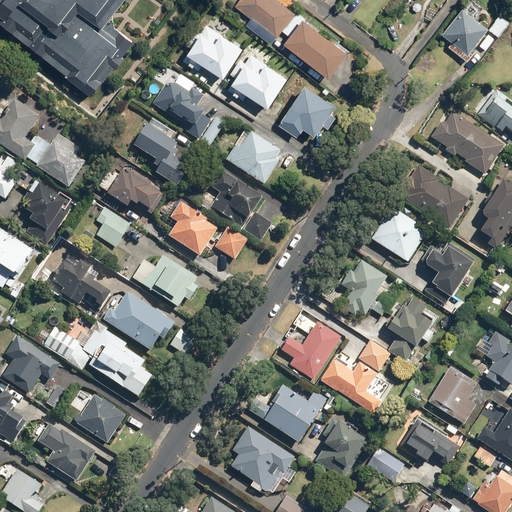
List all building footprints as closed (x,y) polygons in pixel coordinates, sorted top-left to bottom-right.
[(0,0),(0,22),(88,84),(118,41),(93,23),(109,0),(0,0)] [(298,15),(279,0),(237,0),(236,2),(278,38),(284,32),(285,29),(298,15)] [(443,33),(452,41),(448,45),(469,62),(477,51),(474,49),(489,30),(490,29),(463,7),(443,33)] [(284,32),(290,37),(285,43),(329,80),(334,74),(351,54),(300,12),(298,15),(285,29),(284,32)] [(511,22),(501,15),(490,30),(499,37),(511,22)] [(186,44),(192,47),(184,59),(200,70),(204,64),(226,78),(230,72),(240,58),(244,52),(246,49),(207,23),(201,33),(196,30),(186,44)] [(156,41),(149,35),(135,50),(142,56),(156,41)] [(228,90),(238,97),(244,101),(249,94),(270,108),(290,78),(251,52),(245,61),(240,58),(230,72),(237,77),(228,90)] [(171,79),(153,105),(182,124),(180,127),(210,147),(227,122),(209,110),(215,101),(193,87),(190,91),(171,79)] [(319,137),(326,126),(332,130),(340,118),(333,114),(339,104),(307,84),(281,125),(299,136),(304,128),(319,137)] [(138,93),(131,87),(116,103),(123,109),(138,93)] [(511,101),(495,90),(478,116),(503,133),(506,128),(511,132),(511,101)] [(15,100),(3,118),(0,116),(0,140),(27,158),(38,140),(29,135),(41,116),(15,100)] [(505,147),(453,113),(446,124),(442,121),(431,137),(447,148),(445,150),(456,157),(458,155),(466,160),(465,163),(486,176),(505,147)] [(175,140),(178,135),(153,118),(135,145),(156,159),(153,164),(160,168),(157,173),(180,188),(195,166),(176,153),(181,144),(175,140)] [(250,137),(243,133),(226,159),(265,185),(288,151),(255,129),(250,137)] [(88,166),(54,144),(37,170),(71,191),(88,166)] [(0,161),(0,200),(6,204),(24,176),(0,161)] [(470,198),(419,164),(399,195),(450,228),(470,198)] [(257,212),(266,198),(222,169),(211,185),(222,192),(212,207),(263,242),(275,224),(257,212)] [(134,170),(131,175),(125,171),(110,194),(130,208),(134,202),(140,206),(142,204),(152,211),(164,193),(152,186),(154,183),(134,170)] [(511,183),(504,178),(483,212),(490,217),(477,238),(498,250),(511,227),(511,183)] [(75,204),(38,182),(13,224),(48,246),(75,204)] [(183,200),(172,217),(179,222),(170,236),(201,256),(221,226),(183,200)] [(394,206),(373,240),(381,245),(408,262),(429,229),(394,206)] [(107,208),(98,221),(103,225),(97,234),(118,249),(133,226),(107,208)] [(249,239),(230,226),(216,246),(236,259),(249,239)] [(36,251),(0,227),(0,286),(4,289),(12,277),(17,280),(36,251)] [(432,247),(422,261),(439,272),(426,292),(446,306),(477,261),(449,241),(441,253),(432,247)] [(143,285),(179,310),(188,298),(192,301),(205,282),(165,254),(156,267),(146,259),(133,278),(143,285)] [(84,259),(78,267),(77,269),(68,262),(51,284),(97,319),(115,295),(96,280),(101,273),(84,259)] [(386,305),(391,297),(381,291),(390,277),(363,260),(356,271),(349,267),(338,284),(345,289),(336,303),(356,316),(359,311),(366,316),(371,309),(384,317),(390,308),(386,305)] [(105,321),(152,352),(162,337),(167,340),(178,324),(128,291),(116,310),(114,308),(105,321)] [(394,331),(398,333),(388,349),(408,361),(417,345),(421,347),(442,314),(414,297),(410,304),(406,302),(390,328),(394,331)] [(92,330),(87,327),(84,324),(76,335),(80,338),(77,342),(57,328),(45,346),(83,371),(88,364),(141,399),(156,376),(144,368),(147,362),(126,348),(128,345),(108,331),(109,329),(97,321),(92,330)] [(304,345),(291,337),(283,350),(296,358),(291,366),(315,381),(344,337),(319,322),(304,345)] [(199,340),(181,328),(171,345),(188,356),(199,340)] [(511,340),(496,330),(494,335),(482,354),(495,361),(486,377),(510,392),(511,388),(511,346),(509,345),(511,340)] [(393,355),(372,339),(360,355),(381,371),(393,355)] [(52,380),(61,364),(51,358),(26,343),(4,378),(30,394),(43,374),(52,380)] [(378,373),(360,361),(354,372),(336,360),(323,380),(372,412),(380,399),(367,391),(378,373)] [(469,399),(479,382),(451,366),(429,403),(466,424),(477,404),(469,399)] [(328,398),(316,390),(310,400),(284,383),(270,405),(256,397),(248,409),(300,441),(328,398)] [(48,403),(54,407),(58,401),(61,403),(68,392),(58,385),(48,403)] [(30,418),(10,406),(9,406),(15,397),(0,388),(0,433),(16,443),(30,418)] [(93,398),(80,390),(71,405),(81,412),(75,421),(110,444),(129,414),(96,393),(93,398)] [(506,415),(497,409),(478,440),(484,443),(498,452),(500,453),(511,460),(511,407),(506,415)] [(339,462),(348,468),(369,437),(335,415),(324,433),(331,438),(316,459),(334,471),(339,462)] [(400,445),(428,464),(433,457),(448,467),(463,444),(420,415),(400,445)] [(61,430),(50,423),(44,431),(36,425),(30,434),(38,439),(36,441),(53,452),(48,460),(80,481),(99,452),(62,428),(61,430)] [(249,425),(233,449),(240,453),(232,465),(255,481),(251,486),(262,493),(266,488),(274,494),(284,480),(289,483),(297,471),(290,467),(297,457),(249,425)] [(498,452),(484,443),(475,457),(492,467),(500,453),(498,452)] [(406,463),(388,451),(375,469),(393,482),(406,463)] [(21,468),(2,495),(25,511),(31,511),(48,488),(21,468)] [(491,484),(486,481),(473,499),(492,511),(506,511),(511,504),(511,475),(502,468),(491,484)] [(366,511),(371,505),(354,493),(341,511),(366,511)] [(313,511),(288,494),(275,511),(313,511)] [(237,511),(214,497),(203,511),(237,511)] [(429,511),(464,511),(453,504),(448,511),(436,503),(429,511)]
